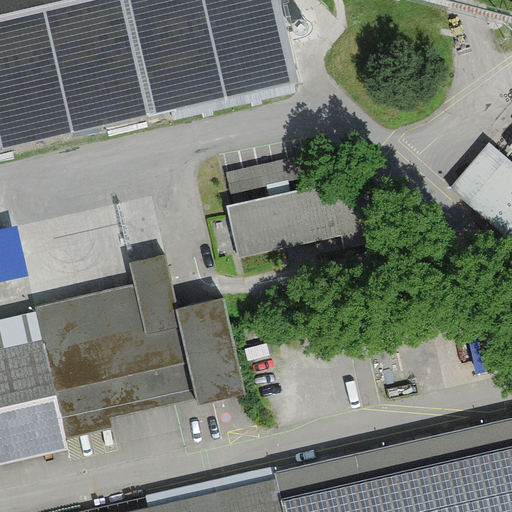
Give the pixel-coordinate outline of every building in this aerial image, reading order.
[(0,0),(0,152),(297,88),(277,0),(0,0)] [(511,165),(491,147),(452,192),(511,244),(511,165)] [(360,180),(228,210),(240,261),(342,237),(345,250),(375,243),(360,180)] [(0,280),(34,272),(21,221),(0,226),(0,280)] [(0,322),(0,467),(68,452),(65,440),(114,429),(111,420),(196,401),(198,409),(247,398),(225,300),(177,311),(165,258),(131,265),(137,291),(0,322)] [(511,511),(511,426),(129,511),(511,511)]
